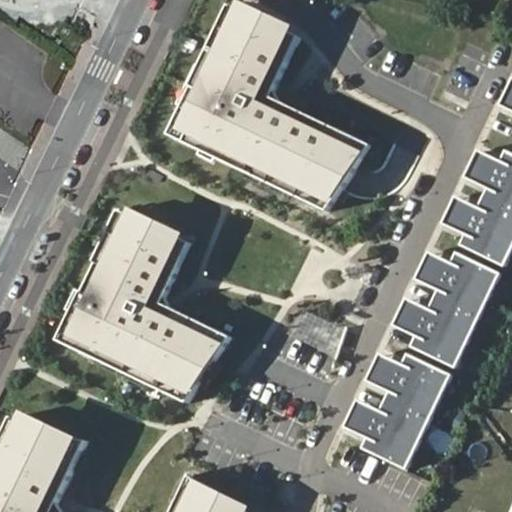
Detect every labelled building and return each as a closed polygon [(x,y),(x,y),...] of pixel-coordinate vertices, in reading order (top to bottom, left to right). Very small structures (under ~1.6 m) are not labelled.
[(241,8),(229,5),(223,20),(235,25),(241,8)] [(274,20),(274,19),(241,8),(235,25),(223,20),(201,65),(191,86),(195,88),(186,106),(182,104),(181,105),(167,134),(200,149),(201,149),(203,146),(216,153),(214,156),(216,157),(248,172),(249,173),(251,168),(267,176),(265,181),(266,181),(274,185),(275,185),(277,181),(290,187),(288,192),(289,192),(328,211),(363,159),(357,155),(364,141),(317,119),(313,127),(295,118),(299,110),(281,102),(278,108),(263,101),(269,88),(275,91),(289,62),(280,58),(292,33),(270,22),(271,19),(274,20)] [(471,19),(466,50),(480,52),(486,21),(471,19)] [(301,37),(292,33),(280,58),(289,62),(301,37)] [(182,104),(186,106),(195,88),(191,86),(201,65),(196,63),(177,103),(181,105),(182,104)] [(511,83),(502,105),(511,109),(511,83)] [(278,108),(281,102),(275,91),(269,88),(263,101),(278,108)] [(317,119),(299,110),(295,118),(313,127),(317,119)] [(363,159),(372,145),(364,141),(357,155),(363,159)] [(216,153),(203,146),(201,149),(200,149),(198,154),(213,161),(216,157),(214,156),(216,153)] [(463,244),(504,263),(511,246),(511,152),(508,151),(503,161),(479,149),(465,177),(489,189),(480,207),(457,196),(443,224),(467,235),(463,244)] [(267,176),(251,168),(249,173),(248,172),(246,177),(264,186),(266,181),(265,181),(267,176)] [(287,197),(289,192),(288,192),(290,187),(277,181),(275,185),(274,185),(272,189),(287,197)] [(112,226),(120,210),(116,208),(108,224),(112,226)] [(146,383),(188,403),(203,381),(216,361),(232,337),(172,307),(168,314),(153,307),(160,294),(166,297),(180,267),(172,263),(183,239),(161,228),(162,225),(165,226),(166,225),(122,211),(120,209),(120,210),(112,226),(104,243),(95,261),(82,291),(81,291),(85,294),(77,312),(72,310),(72,311),(58,340),(107,363),(108,364),(110,359),(124,366),(122,371),(123,371),(131,375),(132,376),(135,371),(149,378),(146,383)] [(172,263),(180,267),(192,243),(183,239),(172,263)] [(95,261),(104,243),(100,241),(91,259),(95,261)] [(414,347),(454,366),(500,274),(458,254),(453,264),(429,252),(416,280),(440,292),(431,310),(408,299),(394,327),(418,338),(414,347)] [(77,312),(85,294),(81,291),(82,291),(77,289),(67,309),(72,311),(72,310),(77,312)] [(172,307),(166,297),(160,294),(153,307),(168,314),(172,307)] [(365,448),(405,468),(450,375),(409,355),(404,365),(380,354),(367,381),(391,393),(382,411),(359,400),(345,428),(369,440),(365,448)] [(107,363),(105,367),(121,375),(123,371),(122,371),(124,366),(110,359),(108,364),(107,363)] [(216,361),(203,381),(210,386),(223,366),(216,361)] [(132,376),(131,375),(129,379),(145,386),(146,383),(149,378),(135,371),(132,376)] [(76,438),(12,416),(0,439),(0,511),(43,511),(50,499),(58,502),(73,470),(63,465),(76,438)] [(208,437),(202,462),(226,467),(231,442),(208,437)] [(73,470),(88,441),(76,438),(63,465),(73,470)] [(191,476),(191,474),(177,504),(187,509),(200,481),(191,476)] [(247,511),(200,481),(187,509),(177,504),(172,511),(247,511)] [(372,511),(376,502),(331,488),(323,511),(372,511)] [(63,511),(58,502),(50,499),(43,511),(63,511)]
